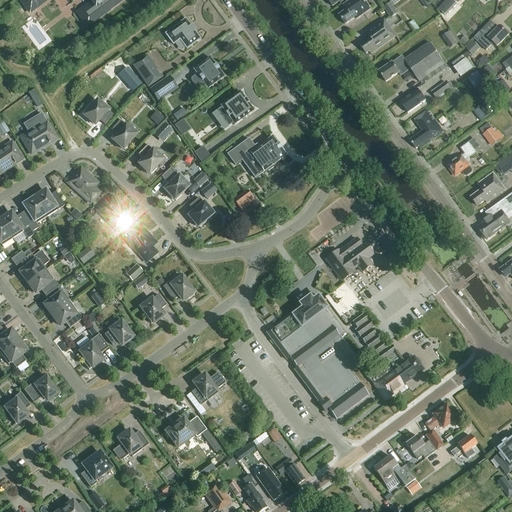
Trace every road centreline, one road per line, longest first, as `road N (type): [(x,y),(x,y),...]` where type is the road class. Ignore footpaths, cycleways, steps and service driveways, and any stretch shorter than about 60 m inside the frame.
road 1 (residential): [(511,297),(298,0)]
road 2 (residential): [(0,201),(87,152),(190,252),(253,249)]
road 3 (residential): [(253,249),(243,299),(115,388),(85,398)]
road 4 (secondary): [(492,353),(348,165)]
road 5 (secondary): [(348,165),(228,0)]
road 6 (tertiary): [(351,460),(492,353)]
road 7 (residential): [(85,398),(0,282)]
road 8 (residential): [(348,165),(295,227),(253,249)]
